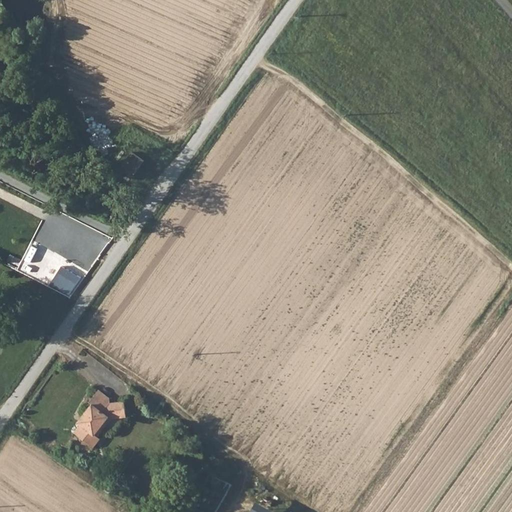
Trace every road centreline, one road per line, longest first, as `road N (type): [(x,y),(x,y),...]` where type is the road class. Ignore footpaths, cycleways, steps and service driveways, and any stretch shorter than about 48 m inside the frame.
road 1 (unclassified): [(0,422),(296,0)]
road 2 (track): [(511,265),(371,142),(254,59)]
road 3 (track): [(237,511),(241,467),(65,329)]
road 4 (unknown): [(124,245),(0,178)]
